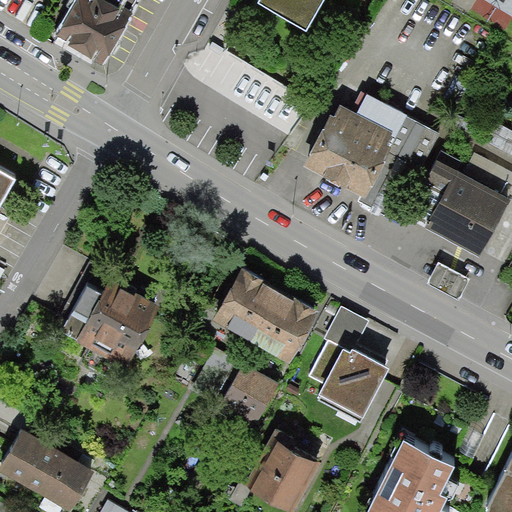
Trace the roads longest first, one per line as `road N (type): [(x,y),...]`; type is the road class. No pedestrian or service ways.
road 1 (primary): [(110,124),(384,292),(511,359)]
road 2 (residential): [(0,317),(110,124)]
road 3 (residential): [(110,124),(184,0)]
road 4 (primary): [(0,56),(110,124)]
